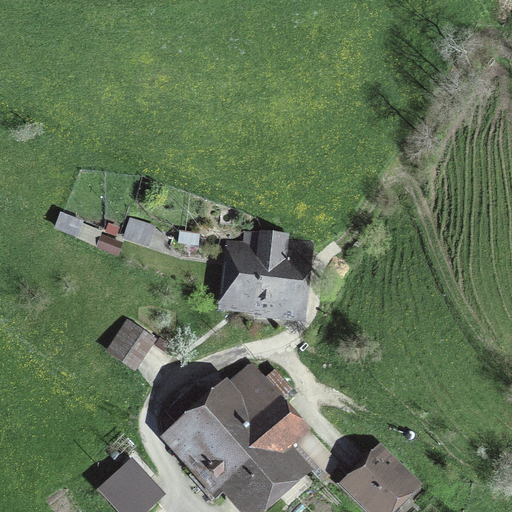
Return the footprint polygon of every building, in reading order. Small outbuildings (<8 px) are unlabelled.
[(96,243),(103,225),(62,208),(54,225),(96,243)] [(147,243),(153,227),(131,221),(126,236),(147,243)] [(288,237),(258,233),(258,235),(246,233),(243,256),(237,255),(231,299),(259,302),(258,315),(296,319),(304,307),(312,243),(288,240),(288,237)] [(109,348),(134,365),(151,341),(126,323),(109,348)] [(273,377),(258,361),(168,445),(220,502),(233,490),(252,511),(261,511),(301,475),(310,467),(287,443),(294,437),(328,472),(346,456),(288,393),(300,383),(284,366),(273,377)] [(121,444),(112,453),(121,463),(131,454),(121,444)] [(365,511),(385,511),(408,491),(375,457),(370,461),(343,488),(365,511)] [(130,478),(107,499),(119,511),(157,511),(160,509),(147,495),(131,477),(130,478)]
